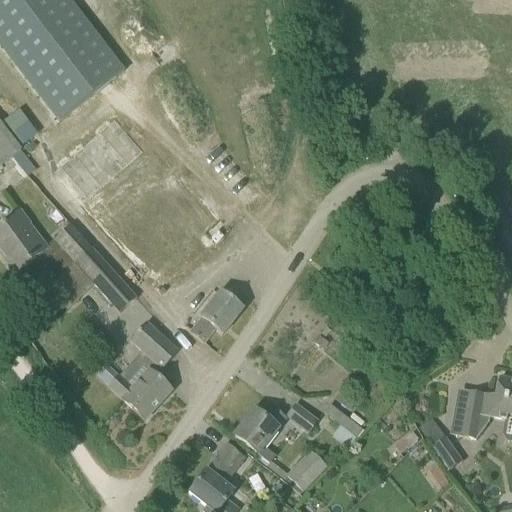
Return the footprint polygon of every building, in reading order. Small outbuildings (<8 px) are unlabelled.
[(0,0),(0,48),(58,123),(124,72),(67,0),(0,0)] [(201,58),(137,100),(190,180),(240,147),(200,87),(214,77),(201,58)] [(0,168),(20,153),(0,127),(0,168)] [(31,145),(24,151),(27,156),(35,150),(31,145)] [(68,189),(134,270),(198,219),(178,194),(173,197),(155,175),(148,181),(120,147),(68,189)] [(59,280),(73,268),(91,252),(69,228),(45,249),(29,227),(30,226),(20,213),(0,228),(0,255),(15,275),(38,257),(59,280)] [(91,252),(73,268),(117,317),(135,301),(91,252)] [(336,290),(345,296),(351,288),(342,282),(336,290)] [(190,335),(202,345),(214,331),(221,337),(241,312),(219,294),(199,319),(201,321),(190,335)] [(140,356),(117,380),(108,390),(121,402),(143,423),(170,393),(153,378),(158,372),(159,373),(177,354),(145,325),(127,344),(140,356)] [(317,339),(313,345),(322,352),(326,346),(317,339)] [(466,412),(461,440),(476,442),(488,425),(489,420),(504,423),(505,418),(511,419),(511,382),(500,380),(497,398),(470,393),(466,412)] [(284,420),(306,438),(317,425),(294,406),(284,420)] [(329,406),(316,423),(350,448),(363,430),(329,406)] [(233,438),(248,451),(272,469),(277,462),(263,451),(285,423),(272,413),(264,423),(252,413),(233,438)] [(378,423),(373,428),(381,435),(386,429),(378,423)] [(412,437),(394,450),(399,457),(417,443),(412,437)] [(432,450),(448,473),(462,464),(446,440),(432,450)] [(205,509),(202,511),(237,511),(226,503),(233,494),(224,487),(244,461),(226,447),(188,495),(205,509)] [(284,479),(301,496),(325,470),(308,454),(284,479)] [(438,468),(428,475),(439,490),(449,484),(438,468)]
